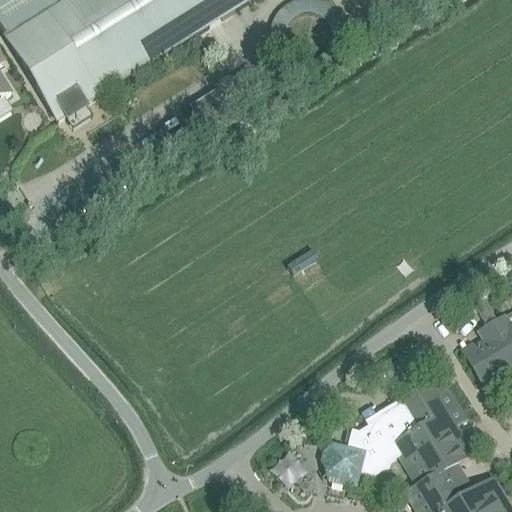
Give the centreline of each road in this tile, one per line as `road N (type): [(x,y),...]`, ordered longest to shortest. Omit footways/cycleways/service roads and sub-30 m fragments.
road 1 (unclassified): [(166,495),(239,453),(389,333),(511,250)]
road 2 (unclassified): [(166,495),(132,422),(0,268)]
